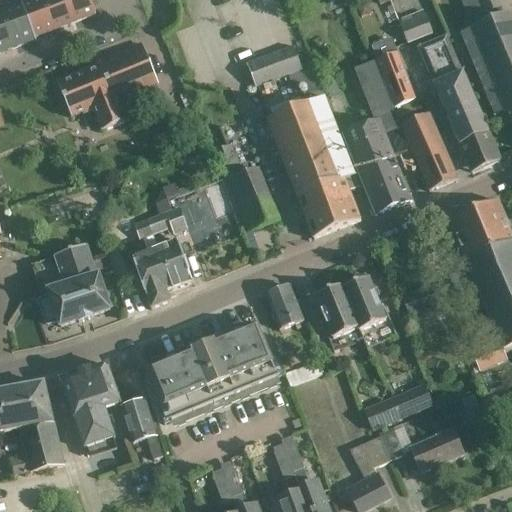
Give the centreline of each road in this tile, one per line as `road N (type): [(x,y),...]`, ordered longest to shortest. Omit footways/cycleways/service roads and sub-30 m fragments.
road 1 (residential): [(47,366),(134,339),(511,177)]
road 2 (residential): [(124,0),(129,26),(0,74)]
road 3 (residential): [(90,511),(47,366)]
